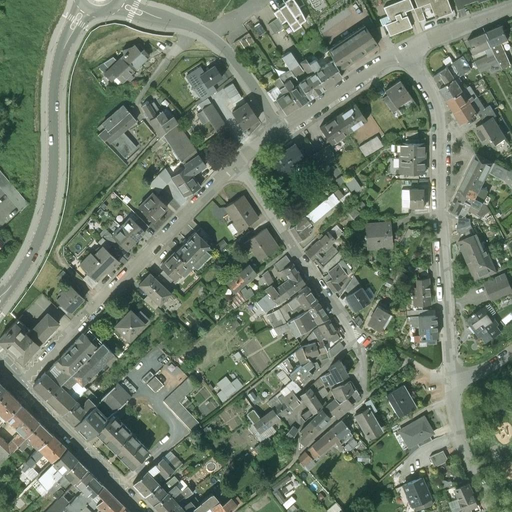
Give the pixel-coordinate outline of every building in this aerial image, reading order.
[(282,0),(284,2),(300,24),(305,20),(299,8),(298,6),(293,0),(282,0)] [(301,0),(293,0),(298,6),(299,8),(304,5),(301,0)] [(403,0),(401,0),(384,7),(388,16),(380,19),(382,25),(383,25),(385,24),(390,36),(412,27),(406,12),(408,11),(403,0)] [(413,9),(409,0),(403,0),(408,11),(413,9)] [(447,0),(416,0),(418,4),(429,0),(436,18),(452,12),(447,0)] [(460,0),(453,0),(457,10),(464,8),(463,5),(460,0)] [(284,2),(277,7),(279,10),(287,22),(293,31),(301,26),(300,24),(284,2)] [(419,6),(413,9),(418,22),(425,19),(419,6)] [(287,22),(279,10),(274,14),(277,19),(282,25),(287,22)] [(277,19),(268,25),(275,35),(284,28),(282,25),(277,19)] [(364,24),(347,36),(358,58),(378,44),(364,24)] [(387,36),(383,25),(382,25),(377,27),(382,38),(387,36)] [(502,26),(485,33),(491,47),(496,44),(499,52),(504,50),(501,42),(508,39),(504,31),(502,26)] [(248,33),(234,43),(241,53),(255,43),(248,33)] [(485,33),(468,40),(474,54),(491,47),(485,33)] [(347,36),(328,50),(337,68),(339,71),(358,58),(347,36)] [(499,52),(495,54),(501,67),(502,70),(511,63),(511,59),(507,49),(499,52)] [(143,51),(127,65),(127,66),(134,72),(149,57),(143,51)] [(303,70),(291,52),(282,58),(290,70),(294,76),(303,70)] [(495,54),(475,63),(480,72),(485,70),(483,67),(489,64),(492,71),(501,67),(495,54)] [(463,57),(447,67),(456,80),(472,70),(463,57)] [(113,58),(103,64),(111,67),(117,62),(113,58)] [(111,67),(103,74),(109,81),(115,76),(127,66),(127,65),(121,59),(117,62),(111,67)] [(309,64),(305,59),(301,63),(308,73),(309,72),(311,75),(299,83),(309,98),(325,87),(309,64)] [(332,60),(319,69),(318,67),(319,66),(315,60),(309,64),(325,87),(341,76),(336,69),(337,68),(332,60)] [(127,66),(115,76),(122,83),(126,79),(129,82),(133,78),(130,75),(134,72),(127,66)] [(200,67),(185,77),(197,94),(212,85),(222,77),(214,66),(204,73),(200,67)] [(456,80),(447,67),(431,78),(435,84),(442,79),(445,83),(446,85),(439,89),(446,100),(463,90),(456,80)] [(290,70),(279,78),(283,83),(289,79),(290,79),(294,76),(290,70)] [(279,78),(268,85),(272,90),(277,86),(279,89),(284,86),(283,83),(279,78)] [(299,83),(293,87),(292,86),(293,85),(290,79),(289,79),(283,83),(284,86),(298,106),(309,98),(299,83)] [(400,81),(385,91),(391,99),(395,106),(396,106),(410,96),(400,81)] [(232,83),(223,89),(229,99),(238,93),(232,83)] [(212,85),(197,94),(202,101),(207,97),(215,90),(212,85)] [(298,106),(284,86),(279,89),(283,95),(276,100),(276,101),(274,102),(280,110),(282,109),(285,114),(298,106)] [(463,90),(446,100),(454,112),(474,99),(472,97),(476,94),(470,86),(463,90)] [(170,103),(163,96),(162,98),(160,96),(159,97),(167,105),(170,103)] [(238,146),(207,97),(202,101),(198,104),(229,152),(238,146)] [(391,99),(385,103),(392,113),(398,109),(396,106),(395,106),(391,99)] [(474,99),(454,112),(461,123),(477,113),(473,107),(477,105),(474,99)] [(156,115),(147,102),(141,106),(149,119),(156,115)] [(247,102),(232,112),(243,129),(258,119),(247,102)] [(355,104),(337,116),(348,132),(366,120),(355,104)] [(123,106),(100,127),(103,131),(106,129),(107,131),(128,112),(123,106)] [(493,110),(480,118),(484,124),(493,119),(497,117),(493,110)] [(166,120),(161,111),(156,115),(149,119),(160,137),(163,134),(168,129),(177,124),(172,117),(166,120)] [(107,131),(100,137),(103,140),(105,137),(125,159),(137,148),(122,132),(135,121),(128,112),(107,131)] [(337,115),(320,127),(331,144),(348,132),(337,116),(337,115)] [(484,124),(474,130),(483,144),(491,139),(494,144),(504,138),(493,119),(484,124)] [(195,150),(177,124),(168,129),(163,134),(180,161),(181,160),(195,150)] [(418,132),(405,132),(405,140),(418,140),(418,132)] [(363,153),(383,145),(379,136),(359,143),(363,153)] [(424,143),(402,143),(402,150),(400,150),(400,158),(424,158),(424,143)] [(294,145),(273,159),(283,174),(304,160),(294,145)] [(328,145),(317,153),(318,154),(322,161),(333,154),(328,145)] [(171,176),(172,178),(184,196),(200,186),(192,175),(205,165),(195,150),(181,160),(185,167),(171,176)] [(318,154),(303,164),(310,175),(325,165),(322,161),(318,154)] [(490,167),(477,154),(469,171),(484,179),(490,167)] [(424,158),(400,158),(400,174),(419,174),(424,174),(424,158)] [(2,188),(20,210),(29,203),(0,168),(0,179),(1,179),(5,185),(2,188)] [(165,168),(154,179),(163,188),(172,178),(171,176),(165,168)] [(484,179),(469,171),(459,190),(483,202),(487,193),(479,189),(484,179)] [(346,181),(354,193),(363,188),(355,176),(346,181)] [(163,188),(154,179),(149,184),(158,193),(163,188)] [(425,189),(409,189),(408,206),(424,207),(425,189)] [(459,190),(450,209),(459,213),(465,201),(472,204),(469,210),(477,214),(483,202),(459,190)] [(153,192),(138,207),(152,221),(167,206),(153,192)] [(332,192),(312,209),(318,217),(339,200),(332,192)] [(242,195),(225,207),(234,221),(232,222),(238,231),(258,218),(242,195)] [(486,204),(483,202),(477,214),(481,216),(490,211),(486,204)] [(311,225),(305,216),(289,228),(298,241),(306,237),(311,229),(308,226),(311,225)] [(148,226),(139,217),(134,222),(143,231),(148,226)] [(129,218),(120,227),(135,241),(144,232),(143,231),(134,222),(129,218)] [(469,219),(459,218),(457,229),(467,225),(468,226),(470,225),(469,219)] [(388,223),(365,225),(367,248),(378,247),(378,244),(390,243),(388,223)] [(467,225),(457,229),(459,234),(464,232),(470,230),(468,226),(467,225)] [(135,241),(120,227),(112,235),(112,236),(116,240),(126,250),(135,241)] [(311,229),(306,237),(308,241),(311,238),(312,239),(316,234),(321,231),(318,227),(315,229),(316,232),(315,233),(311,229)] [(470,230),(464,232),(467,238),(476,234),(477,235),(478,234),(476,227),(470,230)] [(209,236),(200,228),(196,232),(205,240),(209,236)] [(253,236),(243,243),(249,252),(259,245),(266,255),(277,247),(264,228),(253,236)] [(112,235),(107,230),(101,236),(102,237),(111,246),(116,240),(112,236),(112,235)] [(195,231),(175,252),(188,265),(191,268),(198,262),(197,262),(204,255),(211,248),(206,244),(207,243),(205,240),(196,232),(195,231)] [(250,231),(239,238),(243,243),(253,236),(250,231)] [(322,234),(318,237),(319,239),(317,241),(324,249),(331,242),(338,236),(335,232),(331,235),(327,231),(323,235),(322,234)] [(467,238),(458,242),(465,258),(483,250),(477,235),(476,234),(467,238)] [(111,246),(102,237),(98,242),(102,246),(102,245),(107,250),(111,246)] [(324,249),(317,241),(305,252),(308,256),(312,261),(314,259),(324,249)] [(324,249),(314,259),(321,267),(339,250),(331,242),(324,249)] [(102,246),(93,255),(90,252),(79,263),(87,270),(86,271),(88,274),(95,280),(105,270),(108,273),(119,262),(107,250),(102,245),(102,246)] [(483,250),(465,258),(475,281),(496,272),(486,249),(483,250)] [(174,252),(160,266),(164,270),(174,279),(188,265),(175,252),(174,252)] [(285,255),(274,264),(279,271),(283,269),(282,268),(290,262),(285,255)] [(289,278),(280,284),(287,294),(287,295),(304,282),(290,262),(282,268),(283,269),(289,278)] [(249,263),(238,272),(246,282),(256,273),(249,263)] [(329,272),(323,277),(334,292),(341,287),(338,282),(347,274),(339,263),(328,272),(329,272)] [(365,264),(358,272),(363,277),(370,268),(365,264)] [(164,270),(160,274),(170,284),(174,279),(164,270)] [(272,282),(267,270),(261,274),(268,286),(271,284),(271,285),(272,282)] [(74,281),(63,271),(59,275),(68,284),(70,286),(74,281)] [(238,272),(227,282),(235,291),(246,282),(238,272)] [(155,279),(149,273),(138,284),(148,294),(159,305),(170,293),(169,292),(155,279)] [(504,273),(485,282),(490,294),(510,285),(504,273)] [(95,280),(88,274),(83,279),(92,288),(97,283),(95,280)] [(170,284),(160,274),(155,279),(169,292),(174,288),(170,284)] [(428,278),(417,279),(417,287),(413,288),(414,304),(430,303),(428,278)] [(68,284),(60,292),(62,294),(57,299),(70,312),(83,299),(77,293),(70,286),(68,284)] [(280,284),(274,289),(271,285),(271,284),(268,286),(264,289),(277,303),(282,299),(287,294),(280,284)] [(298,293),(287,302),(291,309),(299,302),(303,307),(316,299),(306,285),(297,292),(298,293)] [(511,290),(510,285),(490,294),(493,300),(511,292),(511,290)] [(361,287),(345,297),(353,309),(369,299),(361,287)] [(247,292),(245,288),(240,291),(243,295),(246,300),(249,297),(247,292)] [(159,305),(148,294),(143,299),(154,309),(159,305)] [(243,295),(232,303),(235,308),(246,300),(243,295)] [(317,302),(308,308),(316,322),(327,316),(317,302)] [(289,318),(282,306),(278,309),(284,321),(289,318)] [(377,306),(368,321),(378,327),(387,312),(377,306)] [(483,308),(467,320),(480,338),(482,336),(487,342),(500,332),(496,326),(498,324),(492,315),(489,317),(483,308)] [(130,310),(114,326),(128,340),(148,321),(140,312),(136,316),(130,310)] [(283,324),(280,325),(276,327),(278,331),(275,332),(277,335),(289,328),(294,336),(315,323),(306,310),(283,324)] [(30,330),(24,324),(28,319),(23,314),(0,338),(0,341),(22,362),(58,323),(47,312),(30,330)] [(273,312),(267,315),(273,328),(276,327),(280,325),(283,324),(280,319),(277,320),(273,312)] [(435,316),(410,317),(410,327),(415,327),(420,327),(420,341),(427,341),(427,339),(436,339),(435,316)] [(329,319),(318,325),(319,326),(328,341),(331,339),(332,341),(339,337),(336,332),(339,331),(337,327),(334,329),(329,319)] [(319,326),(312,331),(316,339),(314,340),(315,342),(319,353),(327,351),(324,343),(328,341),(319,326)] [(102,342),(88,327),(83,333),(97,347),(102,342)] [(97,347),(83,333),(74,341),(75,342),(60,357),(74,370),(97,347)] [(339,341),(331,348),(331,349),(333,355),(336,353),(340,350),(343,347),(339,341)] [(74,370),(71,374),(82,385),(114,353),(102,342),(97,347),(74,370)] [(315,342),(301,346),(295,351),(299,360),(313,355),(319,353),(315,342)] [(60,357),(52,365),(53,366),(46,373),(45,373),(33,384),(34,387),(46,399),(71,374),(74,370),(60,357)] [(294,371),(285,359),(281,361),(290,374),(291,373),(294,371)] [(309,359),(302,365),(294,371),(291,373),(294,376),(292,378),(293,379),(299,386),(312,374),(307,369),(313,364),(312,364),(309,359)] [(331,371),(320,377),(324,387),(335,381),(347,374),(339,359),(329,367),(331,371)] [(317,362),(312,364),(313,364),(307,369),(312,374),(319,367),(317,362)] [(150,371),(141,380),(144,384),(154,375),(150,371)] [(71,374),(46,399),(61,414),(75,401),(83,393),(86,390),(82,385),(71,374)] [(187,377),(163,399),(191,429),(199,421),(179,400),(195,385),(187,377)] [(289,383),(280,390),(283,395),(278,399),(281,402),(283,400),(290,409),(300,401),(293,392),(300,387),(299,386),(293,379),(288,383),(289,383)] [(349,389),(344,394),(346,397),(355,389),(350,380),(344,383),(349,389)] [(94,405),(74,426),(87,439),(95,431),(112,415),(131,397),(117,383),(99,400),(94,405)] [(344,394),(338,386),(331,390),(335,398),(340,402),(346,397),(344,394)] [(313,394),(309,387),(299,394),(309,409),(312,413),(321,406),(317,400),(316,398),(313,394)] [(323,387),(313,394),(316,398),(317,400),(321,397),(327,393),(323,387)] [(416,408),(403,387),(386,397),(399,418),(416,408)] [(4,388),(0,393),(0,424),(5,419),(6,418),(20,404),(4,388)] [(99,400),(88,388),(86,390),(83,393),(88,399),(94,405),(99,400)] [(340,402),(335,398),(327,405),(332,413),(336,417),(346,409),(343,406),(358,393),(355,389),(346,397),(340,402)] [(276,395),(267,401),(272,408),(281,402),(278,399),(276,395)] [(82,408),(75,401),(61,414),(73,426),(74,426),(94,405),(88,399),(85,401),(85,405),(82,408)] [(377,411),(370,399),(364,403),(368,408),(372,414),(377,411)] [(272,408),(272,409),(278,417),(287,411),(289,413),(291,411),(290,409),(283,400),(281,402),(272,408)] [(20,404),(6,418),(11,423),(9,425),(11,426),(13,425),(21,433),(19,436),(18,434),(8,444),(13,450),(39,422),(20,404)] [(327,405),(321,410),(328,418),(332,413),(327,405)] [(278,417),(272,409),(261,417),(254,408),(247,414),(254,422),(260,431),(278,417)] [(372,414),(368,408),(362,412),(356,416),(356,415),(355,416),(367,437),(381,429),(372,414)] [(309,409),(302,414),(306,418),(312,413),(309,409)] [(321,410),(315,416),(310,421),(318,429),(328,418),(321,410)] [(130,431),(120,421),(119,422),(112,415),(95,431),(132,468),(148,451),(129,432),(130,431)] [(424,419),(400,432),(410,448),(417,444),(430,436),(433,434),(424,419)] [(349,429),(342,420),(330,430),(338,439),(341,443),(348,437),(346,435),(348,433),(347,431),(349,429)] [(504,437),(511,433),(511,425),(510,420),(499,424),(504,437)] [(287,428),(282,421),(274,428),(278,433),(276,435),(277,437),(287,428)] [(310,421),(300,431),(300,432),(299,441),(304,445),(309,440),(308,439),(318,429),(310,421)] [(13,450),(12,450),(17,455),(22,450),(28,443),(26,442),(28,440),(37,449),(51,434),(39,422),(13,450)] [(296,430),(291,427),(284,436),(290,440),(296,430)] [(338,439),(330,430),(312,446),(320,455),(335,442),(338,439)] [(29,457),(25,461),(25,462),(30,466),(31,466),(43,453),(51,461),(65,448),(51,434),(37,449),(29,457)] [(8,444),(0,436),(0,463),(12,450),(13,450),(8,444)] [(430,436),(417,444),(420,449),(433,442),(430,436)] [(353,438),(347,443),(352,448),(357,444),(353,438)] [(320,455),(312,446),(307,450),(317,461),(319,459),(317,457),(320,455)] [(29,457),(22,450),(17,455),(25,461),(29,457)] [(67,450),(37,481),(46,490),(47,489),(77,459),(67,450)] [(170,451),(155,464),(159,469),(158,469),(166,477),(173,471),(180,466),(174,458),(176,457),(170,451)] [(443,452),(430,458),(435,468),(447,462),(443,452)] [(77,459),(47,489),(52,494),(56,490),(67,478),(73,484),(87,469),(77,459)] [(30,466),(25,462),(22,464),(25,467),(22,470),(32,480),(43,470),(39,466),(35,470),(31,466),(30,466)] [(443,479),(452,474),(446,463),(437,468),(443,479)] [(146,471),(132,484),(138,490),(144,496),(158,483),(150,476),(158,469),(159,469),(155,464),(146,471)] [(72,502),(70,504),(71,506),(77,511),(103,485),(87,469),(73,484),(79,489),(80,488),(83,491),(72,502)] [(174,476),(170,480),(174,485),(175,484),(179,481),(174,476)] [(422,479),(404,487),(413,506),(421,503),(424,508),(433,505),(430,499),(431,499),(422,479)] [(164,487),(162,488),(158,483),(144,496),(144,497),(144,496),(152,504),(174,485),(170,480),(163,486),(164,487)] [(174,485),(152,504),(159,511),(167,511),(177,504),(170,495),(173,493),(174,495),(180,489),(175,484),(174,485)] [(114,511),(122,504),(103,485),(77,511),(91,511),(97,505),(103,511),(102,511),(114,511)] [(468,485),(456,490),(462,506),(456,508),(457,511),(469,511),(472,511),(471,509),(478,506),(468,485)] [(187,486),(181,491),(185,497),(192,492),(187,486)] [(56,490),(52,494),(57,500),(63,494),(59,490),(58,492),(56,490)] [(57,500),(44,511),(64,511),(71,506),(70,504),(72,502),(64,493),(63,494),(57,500)] [(190,511),(188,511),(200,511),(217,499),(212,493),(199,503),(190,511)] [(221,505),(219,501),(211,507),(214,511),(228,511),(241,502),(236,497),(232,501),(230,498),(221,505)] [(195,498),(185,505),(190,511),(199,503),(195,498)] [(329,511),(342,511),(345,510),(337,502),(328,510),(329,511)]
